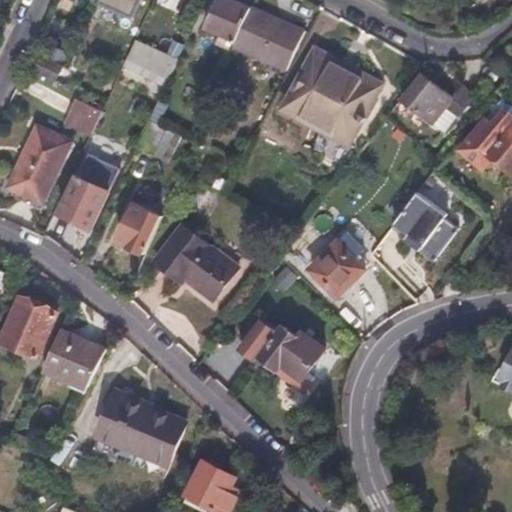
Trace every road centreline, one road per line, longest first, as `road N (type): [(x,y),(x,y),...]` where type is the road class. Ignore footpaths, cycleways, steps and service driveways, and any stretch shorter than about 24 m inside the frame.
road 1 (residential): [(332,511),(111,309),(0,237)]
road 2 (tertiary): [(387,511),(364,429),(370,382),(389,352),(426,324),(511,306)]
road 3 (residential): [(348,0),(452,50),(492,37),(511,20)]
